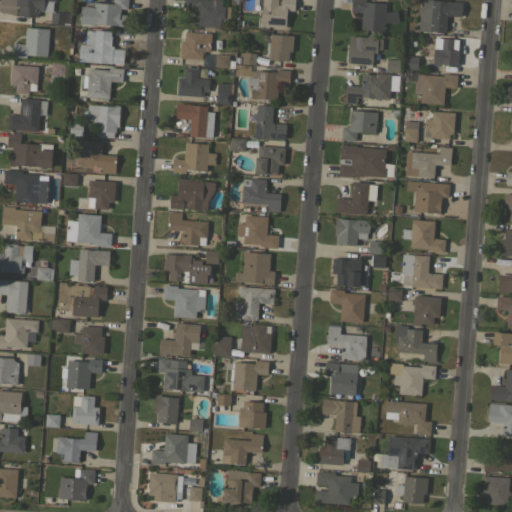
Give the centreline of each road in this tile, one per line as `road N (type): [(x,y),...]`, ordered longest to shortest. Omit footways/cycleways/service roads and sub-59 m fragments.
road 1 (residential): [(456,511),(494,0)]
road 2 (residential): [(121,511),(158,0)]
road 3 (residential): [(326,0),(290,511)]
